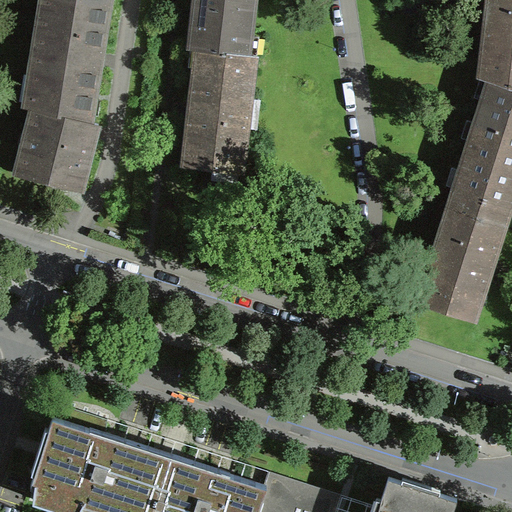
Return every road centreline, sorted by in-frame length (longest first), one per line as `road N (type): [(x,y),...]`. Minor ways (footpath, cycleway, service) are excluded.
road 1 (residential): [(26,335),(458,470),(511,475)]
road 2 (residential): [(336,333),(365,209),(346,0)]
road 3 (residential): [(336,333),(59,250)]
road 4 (residential): [(511,395),(336,333)]
